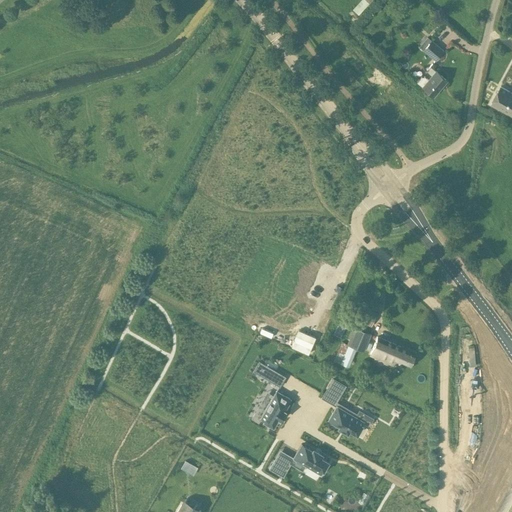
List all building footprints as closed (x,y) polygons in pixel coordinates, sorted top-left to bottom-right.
[(361,0),(353,9),(359,15),(372,0),(361,0)] [(423,50),(435,61),(444,51),(431,40),(423,50)] [(421,76),(417,81),(423,87),(433,96),(441,87),(440,86),(446,80),(431,66),(426,71),(432,76),(429,80),(425,76),(421,76)] [(492,104),(511,114),(511,92),(501,86),(492,104)] [(285,306),(278,321),(287,325),(289,319),(295,322),(300,313),(302,314),(306,305),(304,304),(308,295),(307,294),(298,290),(303,279),(312,283),(313,283),(317,274),(293,263),(289,272),(292,274),(278,303),(285,306)] [(363,307),(357,320),(371,327),(376,314),(363,307)] [(341,341),(334,361),(349,367),(357,348),(363,351),(371,333),(354,326),(347,343),(341,341)] [(385,360),(393,364),(396,359),(410,365),(415,353),(401,347),(377,336),(370,353),(376,356),(385,360)] [(264,377),(280,386),(285,377),(269,367),(264,377)] [(333,379),(328,387),(340,394),(345,386),(333,379)] [(261,418),(265,420),(264,421),(273,425),(277,418),(280,419),(285,411),(284,410),(290,399),(276,391),(261,418)] [(348,429),(356,434),(361,425),(360,425),(363,421),(336,406),(328,420),(339,426),(338,427),(347,432),(348,429)] [(301,444),(293,458),(320,473),(322,470),(327,461),(320,457),(321,454),(313,449),(312,450),(301,444)] [(286,466),(274,460),(269,468),(280,475),(286,466)] [(345,463),(338,475),(353,484),(360,472),(345,463)]
